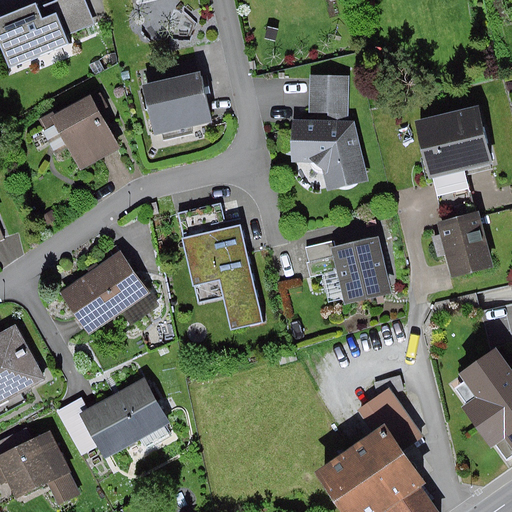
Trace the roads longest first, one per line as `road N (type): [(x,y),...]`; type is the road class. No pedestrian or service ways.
road 1 (residential): [(0,290),(103,227),(144,189),(263,153)]
road 2 (residential): [(263,153),(226,0)]
